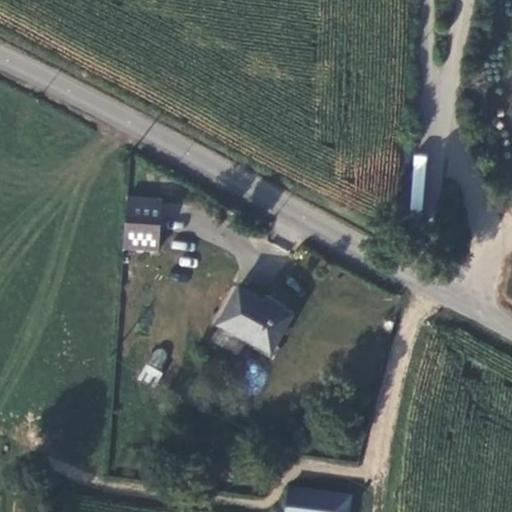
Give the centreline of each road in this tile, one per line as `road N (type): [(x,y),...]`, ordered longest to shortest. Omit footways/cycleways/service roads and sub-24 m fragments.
road 1 (tertiary): [(511,328),(0,55)]
road 2 (unknown): [(418,278),(467,0)]
